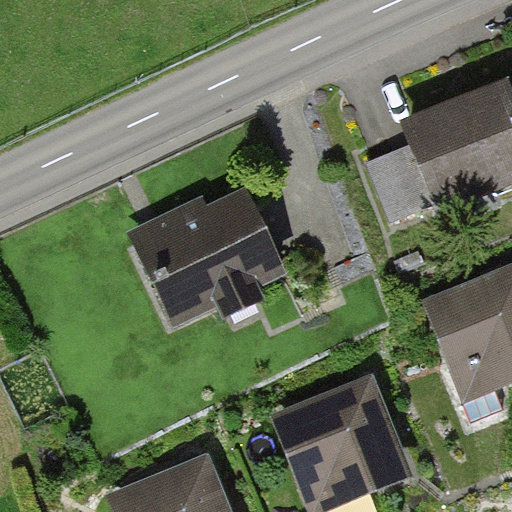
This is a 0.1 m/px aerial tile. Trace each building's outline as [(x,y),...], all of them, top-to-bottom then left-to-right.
[(511,183),(511,93),(508,84),(403,125),(438,213),(511,183)] [(252,192),(135,240),(170,327),(288,280),(252,192)] [(511,273),(426,309),(465,403),(511,383),(511,273)] [(377,383),(272,425),(306,511),(330,511),(415,478),(377,383)] [(230,511),(210,461),(112,500),(117,511),(230,511)]
